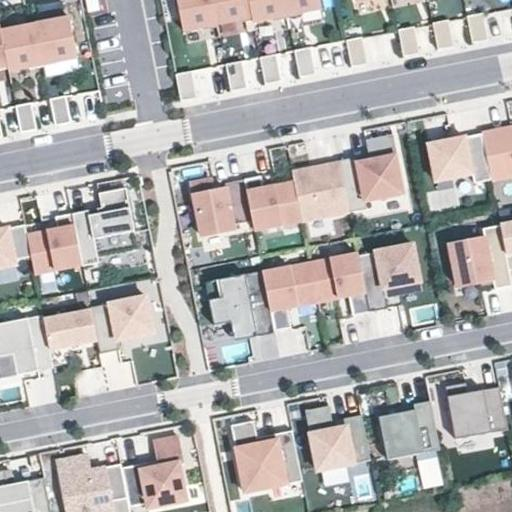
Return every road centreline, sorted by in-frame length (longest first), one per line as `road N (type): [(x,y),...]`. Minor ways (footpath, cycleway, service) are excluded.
road 1 (residential): [(0,168),(511,67)]
road 2 (residential): [(0,433),(511,332)]
